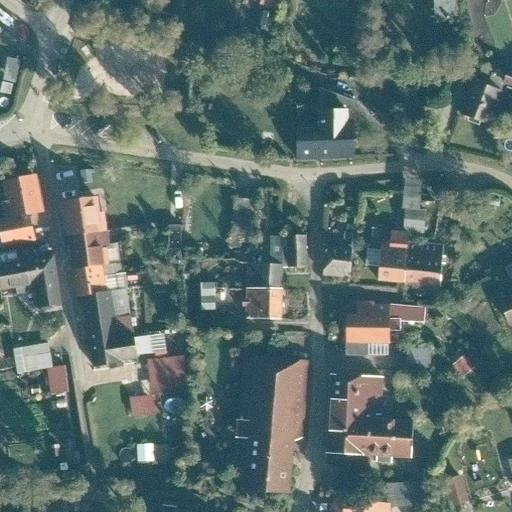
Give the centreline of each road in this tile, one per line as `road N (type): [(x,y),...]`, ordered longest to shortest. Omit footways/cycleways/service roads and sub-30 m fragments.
road 1 (residential): [(299,511),(314,426),(315,176)]
road 2 (residential): [(315,176),(44,135)]
road 3 (residential): [(44,135),(81,388)]
road 4 (residential): [(511,186),(443,166),(315,176)]
